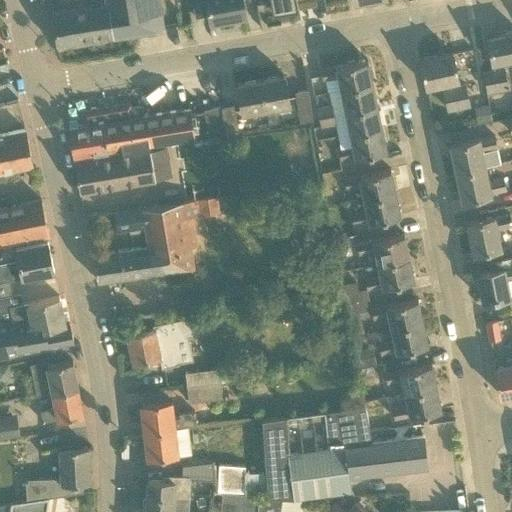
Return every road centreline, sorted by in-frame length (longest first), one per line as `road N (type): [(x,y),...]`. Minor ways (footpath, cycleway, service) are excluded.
road 1 (tertiary): [(108,511),(107,439),(41,88)]
road 2 (residential): [(483,433),(401,25)]
road 3 (residential): [(41,88),(401,25)]
